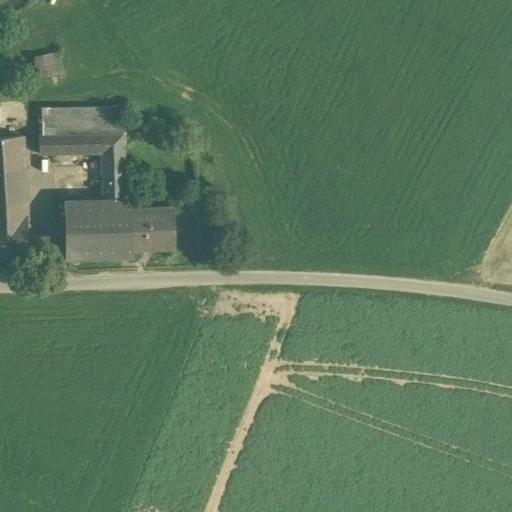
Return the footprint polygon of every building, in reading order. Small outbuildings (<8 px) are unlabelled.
[(61,49),(39,54),(44,74),(65,70),(61,49)] [(124,131),(38,132),(39,153),(100,152),(101,201),(108,201),(109,201),(126,200),(124,131)] [(23,135),(0,136),(0,216),(28,216),(23,135)] [(149,199),(126,200),(109,201),(108,201),(109,216),(113,215),(114,255),(150,254),(149,199)] [(101,201),(64,202),(64,256),(114,255),(113,215),(109,216),(108,201),(101,201)] [(0,216),(0,259),(27,258),(26,236),(28,216),(0,216)] [(49,235),(26,236),(27,258),(48,258),(49,235)]
